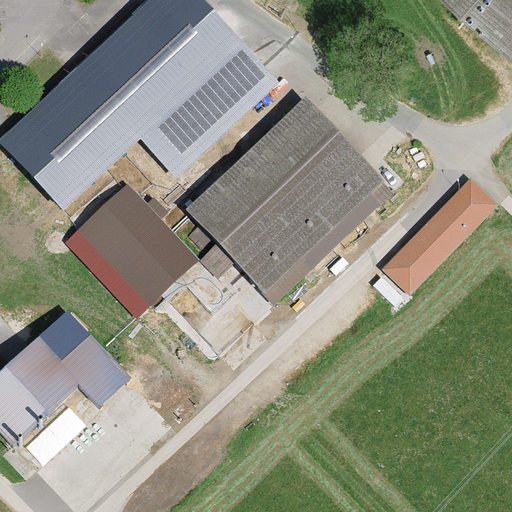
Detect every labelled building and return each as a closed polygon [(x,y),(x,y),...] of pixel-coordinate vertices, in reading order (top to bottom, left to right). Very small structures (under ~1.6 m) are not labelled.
[(275,89),(190,0),(153,0),(0,146),(0,149),(63,215),(139,143),(177,183),(275,89)] [(511,0),(451,0),(511,56),(511,0)] [(393,195),(305,104),(187,216),(275,307),(393,195)] [(471,181),(383,270),(410,297),(498,208),(471,181)] [(199,263),(128,188),(81,233),(152,307),(199,263)] [(131,382),(69,315),(0,379),(0,435),(11,448),(78,386),(101,410),(131,382)]
